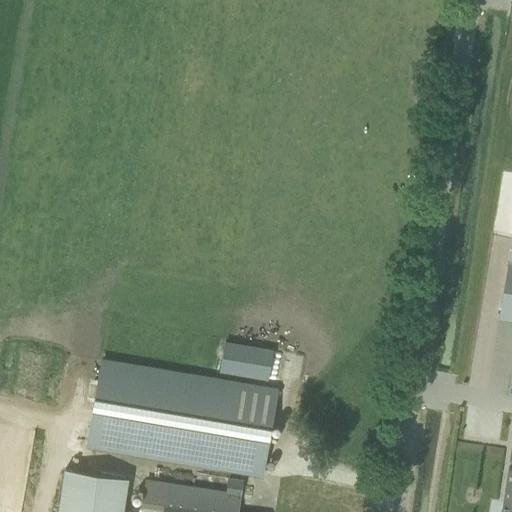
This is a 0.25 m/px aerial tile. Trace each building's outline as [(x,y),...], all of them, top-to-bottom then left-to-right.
[(511,237),(499,318),(511,320),(511,363),(507,394),(511,394),(511,237)] [(268,379),(273,352),(224,344),(219,371),(268,379)] [(101,360),(91,419),(87,443),(262,474),(266,450),(277,390),(257,387),(217,380),(115,362),(101,359),(101,360)] [(511,511),(511,468),(508,468),(501,511),(511,511)] [(57,511),(123,511),(129,479),(64,469),(57,511)] [(236,511),(242,480),(227,478),(225,493),(145,481),(142,506),(163,509),(162,511),(236,511)]
